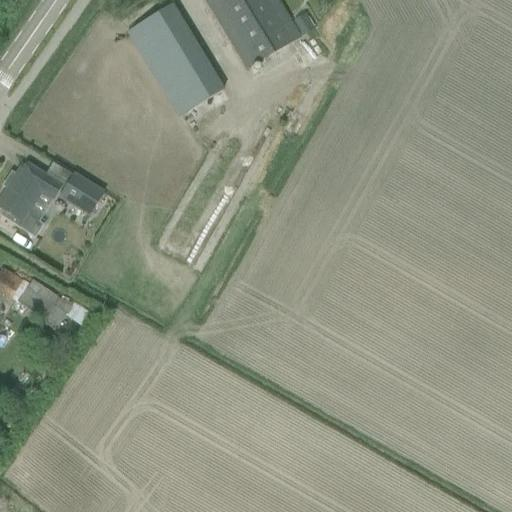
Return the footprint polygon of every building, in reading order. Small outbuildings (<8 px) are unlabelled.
[(203,0),(245,71),(300,39),(276,0),(203,0)] [(293,22),(301,38),(314,31),(305,15),(293,22)] [(191,39),(146,66),(178,119),(223,92),(191,39)] [(10,174),(2,188),(6,190),(0,200),(0,211),(2,213),(0,215),(0,218),(34,240),(42,227),(25,217),(40,194),(52,202),(60,189),(26,166),(18,178),(15,176),(14,177),(10,174)] [(58,200),(88,219),(101,196),(72,177),(58,200)] [(0,272),(0,296),(9,302),(21,282),(1,270),(0,272)] [(16,305),(57,329),(71,308),(31,281),(16,305)]
